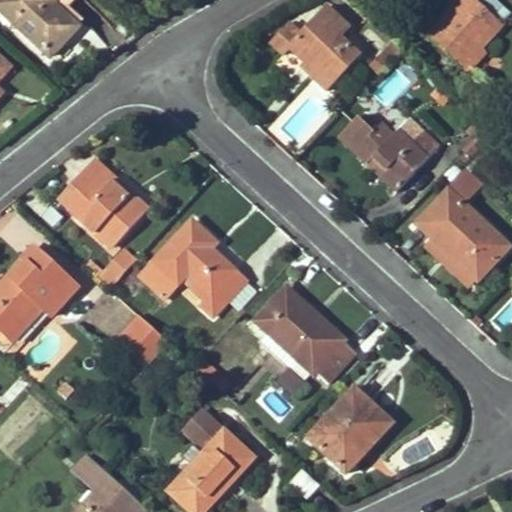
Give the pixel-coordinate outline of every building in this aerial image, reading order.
[(0,0),(0,10),(49,57),(82,21),(67,6),(72,0),(0,0)] [(461,67),(480,47),(502,25),(474,0),(461,0),(447,16),(428,36),(461,67)] [(284,58),(291,51),(306,65),(312,59),(320,66),(317,70),(334,84),(359,58),(341,41),(350,31),(327,9),(300,37),(289,26),(270,46),(284,58)] [(428,36),(447,16),(442,10),(423,31),(428,36)] [(386,66),(402,50),(394,42),(378,59),(386,66)] [(468,73),(487,53),(480,47),(461,67),(468,73)] [(302,70),(326,92),(334,84),(317,70),(320,66),(312,59),(306,65),(302,70)] [(0,95),(1,95),(0,93),(0,78),(9,69),(0,60),(0,95)] [(374,159),(402,186),(439,148),(409,120),(393,137),(382,125),(374,133),(358,118),(339,138),(366,166),(374,159)] [(64,207),(96,238),(101,234),(114,247),(148,211),(135,198),(131,202),(112,185),(117,181),(95,159),(68,187),(76,195),(64,207)] [(366,166),(394,193),(402,186),(374,159),(366,166)] [(432,241),(477,283),(509,249),(464,205),(480,189),(466,175),(416,226),(432,241)] [(131,202),(135,198),(117,181),(112,185),(131,202)] [(68,187),(56,200),(64,207),(76,195),(68,187)] [(180,275),(184,279),(188,273),(212,294),(207,300),(202,306),(213,315),(245,281),(216,253),(212,256),(208,252),(216,244),(191,220),(139,277),(160,295),(180,275)] [(96,238),(110,251),(114,247),(101,234),(96,238)] [(424,251),(468,293),(477,283),(432,241),(424,251)] [(36,249),(0,288),(0,331),(8,338),(37,306),(43,311),(50,319),(79,288),(36,249)] [(97,278),(108,288),(120,274),(109,265),(97,278)] [(188,273),(184,279),(207,300),(212,294),(188,273)] [(160,295),(164,299),(184,279),(180,275),(160,295)] [(246,283),(230,302),(239,309),(255,290),(246,283)] [(315,372),(329,386),(356,357),(343,344),(345,341),(286,289),(256,322),(266,331),(258,340),(302,382),(311,373),(311,374),(313,375),(314,374),(315,372)] [(8,338),(13,343),(43,311),(37,306),(8,338)] [(119,338),(148,366),(168,344),(139,318),(119,338)] [(224,373),(255,338),(237,322),(206,357),(224,373)] [(231,386),(201,358),(193,367),(223,394),(231,386)] [(356,452),(388,418),(355,387),(308,438),(346,474),(362,457),(356,452)] [(232,390),(225,397),(236,406),(242,401),(232,390)] [(188,511),(202,511),(253,458),(201,411),(183,432),(205,452),(168,493),(188,511)] [(356,452),(362,457),(395,424),(388,418),(356,452)] [(116,511),(104,500),(117,486),(85,456),(71,471),(95,492),(76,511),(116,511)] [(303,473),(291,485),(307,499),(318,488),(303,473)] [(145,511),(146,511),(117,486),(104,500),(116,511),(145,511)]
